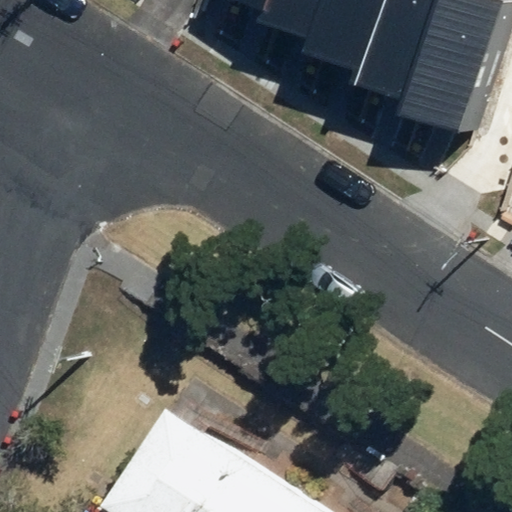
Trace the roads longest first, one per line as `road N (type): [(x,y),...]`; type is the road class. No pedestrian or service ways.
road 1 (residential): [(511,348),(78,67)]
road 2 (residential): [(0,279),(78,67)]
